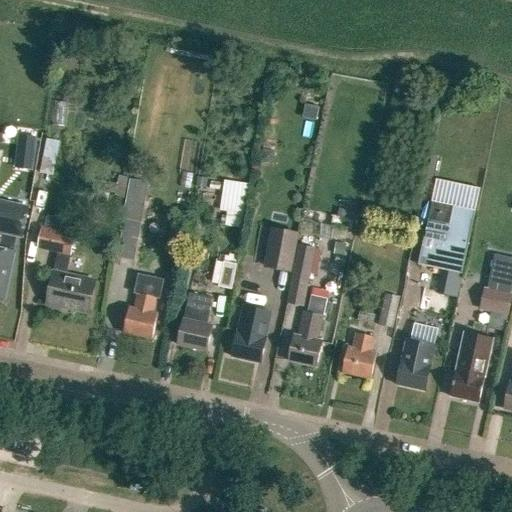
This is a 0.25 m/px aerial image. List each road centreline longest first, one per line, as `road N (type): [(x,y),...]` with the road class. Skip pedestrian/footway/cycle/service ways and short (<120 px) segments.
road 1 (unclassified): [(0,363),(218,408)]
road 2 (unclassified): [(218,408),(301,439),(354,511)]
road 3 (residential): [(511,474),(353,438)]
road 4 (residential): [(151,511),(0,477)]
